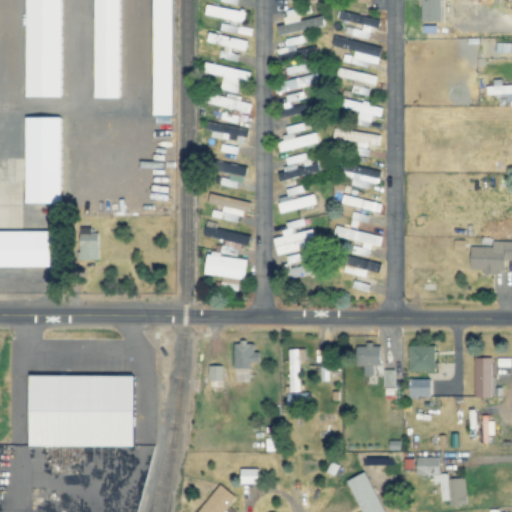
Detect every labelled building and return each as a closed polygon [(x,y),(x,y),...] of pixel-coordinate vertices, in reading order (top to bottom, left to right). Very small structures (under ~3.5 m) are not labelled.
[(19,0),(60,0),(60,99),(19,99),(19,0)] [(88,0),(119,0),(119,100),(88,100),(88,0)] [(145,0),(170,0),(170,117),(145,117),(145,0)] [(440,0),(420,0),(421,21),(441,21),(440,0)] [(204,15),(243,22),(245,12),(206,4),(204,15)] [(278,34),(323,26),(321,16),(300,20),(299,16),(311,13),(309,6),(282,11),(284,24),(277,25),(278,34)] [(346,23),(344,34),(371,40),(376,19),(339,11),(336,21),(346,23)] [(206,42),(225,46),(222,58),(237,62),(238,55),(230,53),(231,48),(244,51),(246,41),(208,32),(206,42)] [(341,63),(368,67),(369,63),(378,64),(381,46),(333,38),(331,46),(354,50),(353,56),(343,54),(341,63)] [(285,68),(286,75),(312,70),(311,62),(285,68)] [(203,72),(222,76),(220,89),(241,94),(246,71),(205,63),(203,72)] [(374,85),(377,76),(338,67),(336,76),(374,85)] [(273,84),(275,94),(319,83),(317,73),(273,84)] [(486,95),(504,95),(505,104),(511,103),(511,84),(501,85),(501,79),(492,80),(492,86),(486,86),(486,95)] [(351,93),(368,96),(370,84),(352,81),(351,93)] [(251,103),(207,92),(205,102),(248,114),(251,103)] [(368,127),(371,115),(380,117),(382,108),(343,98),(340,110),(358,115),(355,124),(368,127)] [(20,118),(60,118),(60,204),(20,204),(20,118)] [(206,136),(245,143),(248,129),(209,122),(206,136)] [(380,134),(334,129),(332,142),(356,145),(355,155),(369,157),(370,145),(379,146),(380,134)] [(276,139),(279,152),(318,143),(315,133),(294,138),(294,135),(276,139)] [(319,171),(317,163),(309,165),(306,153),(285,159),(287,169),(277,172),(279,181),(319,171)] [(221,178),(220,186),(240,189),(244,166),(215,162),(214,170),(230,173),(229,179),(221,178)] [(350,185),(368,189),(369,183),(377,184),(380,171),(347,164),(344,176),(352,178),(350,185)] [(280,213),(316,204),(313,193),(292,199),(291,194),(303,191),(301,186),(285,190),(286,196),(276,198),(280,213)] [(223,206),(221,219),(238,222),(240,210),(249,212),(251,202),(210,193),(207,203),(223,206)] [(379,212),(380,202),(342,196),(340,205),(379,212)] [(276,254),(315,247),(311,228),(301,230),(300,222),(280,225),(282,236),(273,238),(276,254)] [(368,257),(370,245),(378,247),(381,236),(335,226),(333,237),(352,241),(349,253),(368,257)] [(98,233),(91,233),(91,227),(79,227),(78,260),(98,260),(98,233)] [(203,274),(243,280),(246,259),(237,258),(240,244),(248,245),(250,234),(204,227),(203,236),(222,239),(220,253),(207,251),(203,274)] [(0,232),(45,232),(45,269),(0,269),(0,232)] [(511,241),(492,241),(492,247),(470,247),(469,271),(504,272),(504,259),(511,259),(511,241)] [(366,270),(377,273),(380,265),(344,254),(339,271),(364,278),(366,270)] [(290,266),(291,277),(316,274),(315,264),(290,266)] [(234,368),(251,368),(251,363),(259,363),(259,352),(253,352),(253,342),(233,342),(234,368)] [(356,345),(357,366),(363,366),(363,376),(380,375),(380,368),(379,344),(356,345)] [(408,346),(408,372),(435,372),(435,346),(408,346)] [(305,349),(289,349),(289,392),(299,391),(299,362),(305,362),(305,349)] [(474,397),(491,397),(491,357),(473,358),(474,397)] [(222,366),(208,366),(208,381),(222,381),(222,366)] [(383,387),(394,387),(394,370),(383,370),(383,387)] [(21,377),(128,377),(128,449),(21,449),(21,377)] [(430,379),(409,379),(409,397),(430,397),(430,379)] [(308,406),(309,393),(287,392),(287,406),(308,406)] [(464,478),(447,479),(447,474),(440,474),(439,457),(416,458),(416,476),(432,475),(432,483),(439,482),(440,503),(465,502),(464,478)] [(257,469),(240,468),(240,484),(257,484),(257,469)] [(347,481),(361,511),(383,511),(365,472),(347,481)] [(223,511),(235,497),(220,484),(196,511),(223,511)]
